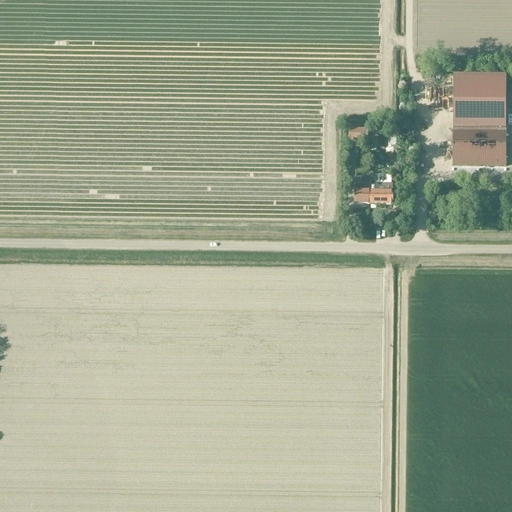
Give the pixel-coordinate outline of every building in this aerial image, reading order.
[(453,131),(453,167),(506,167),(506,131),(506,80),(453,80),(453,131)] [(444,98),(452,98),(451,90),(443,91),(444,98)] [(368,143),(368,131),(349,131),(349,143),(368,143)] [(369,206),(369,185),(361,185),(361,179),(354,179),(354,206),(369,206)] [(393,206),(393,186),(369,185),(369,206),(393,206)]
